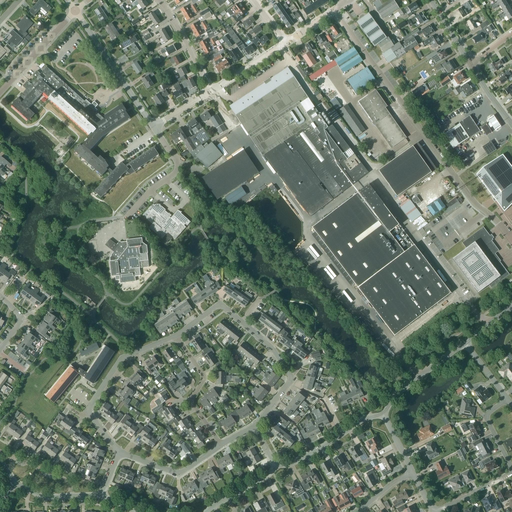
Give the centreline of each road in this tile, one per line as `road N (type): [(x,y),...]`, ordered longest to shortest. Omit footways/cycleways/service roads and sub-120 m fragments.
road 1 (unclassified): [(511,240),(473,202),(333,11)]
road 2 (residential): [(254,427),(292,378),(273,350),(219,302),(176,335)]
road 3 (residential): [(176,335),(129,352),(87,409),(119,452)]
road 4 (unclassified): [(154,125),(75,11)]
road 5 (residential): [(221,444),(191,400),(204,377),(176,335)]
road 6 (tertiary): [(274,466),(383,415)]
